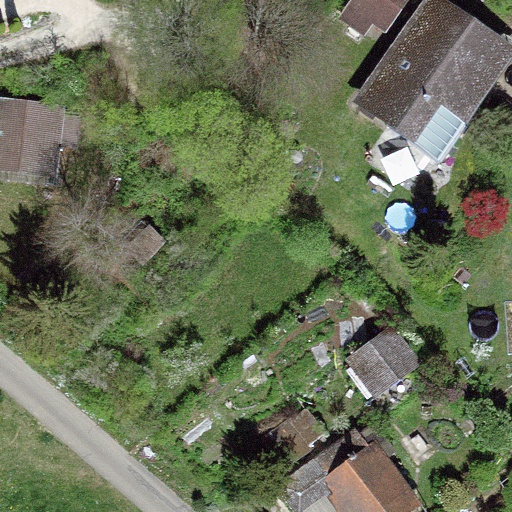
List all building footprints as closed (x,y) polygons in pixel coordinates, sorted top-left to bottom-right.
[(384,28),(403,0),(354,0),(343,17),(362,32),(371,19),(384,28)] [(433,2),(365,98),(398,121),(417,94),(463,127),(478,105),(468,98),(502,51),(433,2)] [(0,157),(50,164),(56,114),(0,106),(0,157)] [(387,335),(355,359),(379,391),(411,367),(387,335)] [(286,422),(257,444),(277,470),(306,449),(286,422)] [(299,511),(332,488),(349,511),(384,511),(403,499),(356,435),(282,490),(298,511),(299,511)]
